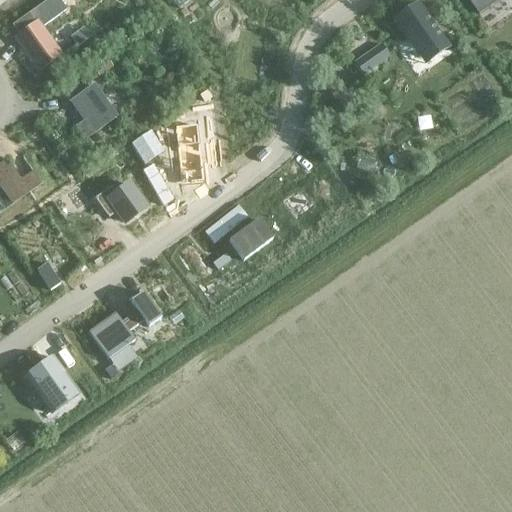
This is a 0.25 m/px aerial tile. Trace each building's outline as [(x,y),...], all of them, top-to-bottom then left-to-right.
[(24,33),(16,38),(40,72),(60,57),(40,30),(67,11),(59,0),(58,0),(49,0),(17,23),(24,33)] [(468,0),(479,15),(501,0),(468,0)] [(418,7),(393,24),(419,60),(443,43),(418,7)] [(371,52),(353,65),(362,77),(380,65),(371,52)] [(71,103),(85,122),(76,129),(85,141),(115,120),(92,88),(71,103)] [(196,127),(175,130),(181,187),(202,185),(196,127)] [(6,160),(0,165),(0,207),(3,212),(41,185),(32,172),(21,180),(6,160)] [(303,178),(270,201),(288,226),(291,223),(294,228),(297,226),(300,229),(326,211),(303,178)] [(110,190),(96,200),(108,218),(116,213),(125,224),(145,209),(128,187),(115,196),(110,190)] [(197,245),(208,258),(240,231),(230,218),(197,245)] [(183,254),(173,262),(198,294),(208,287),(183,254)] [(209,284),(225,278),(221,267),(205,273),(209,284)] [(28,282),(39,305),(56,297),(45,274),(28,282)] [(114,314),(88,333),(108,361),(134,342),(126,331),(142,320),(148,329),(161,320),(142,294),(130,303),(135,310),(119,321),(114,314)] [(51,415),(79,395),(53,359),(25,379),(51,415)] [(111,367),(105,372),(111,381),(118,377),(111,367)]
